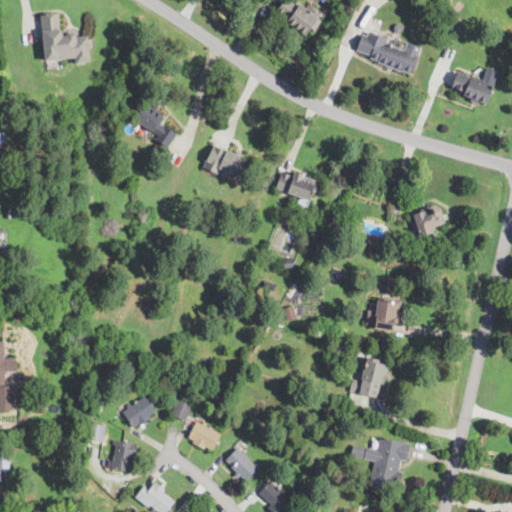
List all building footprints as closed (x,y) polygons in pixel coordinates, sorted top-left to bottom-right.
[(284,0),(291,0),(299,6),(301,5),(322,20),(315,30),(312,27),(305,36),(299,31),(287,22),(288,20),(276,11),(284,0)] [(64,33),(65,36),(72,35),(73,34),(75,34),(77,35),(77,38),(88,36),(91,62),(77,64),(76,58),(46,61),(41,15),(58,13),(60,29),(64,33)] [(460,21),(457,31),(447,27),(450,18),(460,21)] [(398,32),(395,31),(394,27),(394,25),(396,23),(399,23),(401,23),(402,26),(402,28),(401,31),(398,32)] [(377,35),(383,37),(387,39),(386,43),(404,50),(407,42),(421,47),(418,55),(419,56),(413,74),(403,70),(403,72),(384,65),(378,62),(379,61),(370,58),(371,56),(357,50),(363,35),(367,36),(369,32),(377,35)] [(459,72),(472,77),(472,76),(484,81),(494,85),(487,104),(479,100),(478,103),(470,101),(471,98),(463,95),(465,92),(453,88),(459,72)] [(17,106),(13,115),(2,110),(6,101),(17,106)] [(148,104),(152,106),(153,104),(159,108),(158,110),(164,114),(158,123),(163,126),(164,125),(178,133),(169,148),(158,141),(155,139),(158,135),(151,130),(150,132),(146,129),(147,128),(135,120),(146,102),(148,104)] [(245,165),(239,178),(221,169),(218,174),(203,166),(215,143),(248,159),(245,165)] [(289,174),(294,176),(295,172),(304,175),(303,177),(317,182),(310,200),(276,188),(282,172),(289,174)] [(429,234),(421,236),(414,214),(436,207),(442,224),(432,228),(433,232),(429,234)] [(359,219),(355,231),(347,228),(351,216),(359,219)] [(286,268),(284,268),(283,259),(294,258),(295,267),(286,268)] [(275,285),(273,291),(262,287),(265,281),(275,285)] [(400,303),(398,313),(398,314),(400,314),(398,328),(387,326),(386,329),(373,327),(373,321),(369,320),(369,315),(373,315),(373,310),(376,311),(378,300),(400,303)] [(292,304),(291,314),(283,313),(283,302),(292,302),(292,304)] [(0,341),(5,341),(5,359),(17,359),(17,362),(19,362),(19,369),(17,369),(17,372),(5,372),(5,384),(0,384),(0,341)] [(346,342),(343,352),(336,350),(338,341),(346,342)] [(389,364),(388,371),(385,384),(381,383),(378,397),(360,393),(363,379),(361,378),(362,374),(363,369),(365,369),(367,357),(390,362),(389,364)] [(14,410),(0,410),(0,386),(14,386),(14,410)] [(149,400),(157,411),(149,416),(151,419),(141,426),(139,423),(134,427),(123,412),(129,408),(127,406),(130,403),(132,406),(136,403),(135,402),(137,400),(139,402),(146,396),(149,400)] [(187,421),(171,415),(178,399),(193,405),(187,421)] [(197,422),(203,425),(205,422),(208,424),(207,426),(221,434),(213,450),(206,446),(205,449),(193,443),(193,442),(194,440),(189,437),(197,422)] [(105,438),(104,442),(87,440),(90,423),(106,425),(105,438)] [(410,446),(409,452),(407,460),(401,459),(398,471),(403,472),(400,488),(371,482),(375,461),(351,455),(353,446),(353,445),(377,450),(380,437),(411,444),(410,446)] [(136,455),(136,457),(133,457),(133,463),(131,462),(129,471),(113,469),(114,461),(113,460),(114,457),(115,455),(116,445),(113,444),(114,440),(138,443),(136,455)] [(238,448),(243,453),(244,452),(248,456),(248,457),(255,464),(258,462),(261,465),(246,481),(241,476),(238,478),(235,475),(237,472),(231,467),(232,465),(227,460),(238,448)] [(0,450),(3,450),(3,459),(10,459),(10,470),(3,470),(3,480),(0,480),(0,450)] [(278,487),(283,491),(285,490),(288,493),(287,495),(294,502),(285,511),(272,511),(268,508),(271,504),(259,494),(270,481),(278,487)] [(174,503),(167,511),(158,511),(142,499),(155,482),(165,489),(163,492),(175,501),(174,503)] [(10,511),(0,511),(0,498),(10,499),(10,511)]
